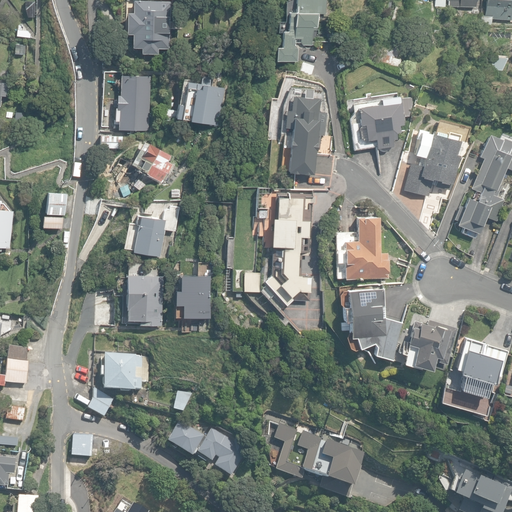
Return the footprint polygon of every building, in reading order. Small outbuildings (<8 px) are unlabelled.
[(141,53),(158,54),(158,48),(169,48),(171,1),(134,0),(133,0),(133,12),(127,12),(126,34),(132,34),(132,47),(141,47),(141,53)] [(275,61),(297,61),(297,47),(294,45),(294,42),(301,42),(303,45),(311,45),(312,30),(315,30),(315,27),(316,27),(316,13),(324,13),(323,0),(294,0),(294,11),(288,11),(288,30),(282,30),(282,47),(275,46),(275,61)] [(493,18),(511,19),(511,0),(485,0),(485,12),(493,12),(493,18)] [(492,25),(492,16),(481,16),(481,25),(492,25)] [(377,62),(399,67),(401,59),(397,58),(399,46),(382,42),(377,62)] [(23,55),(24,45),(15,44),(14,54),(23,55)] [(500,69),(505,57),(489,56),(491,69),(500,69)] [(118,127),(148,128),(151,73),(120,72),(120,92),(116,92),(115,118),(119,118),(118,127)] [(0,99),(1,95),(7,95),(9,82),(2,81),(2,80),(0,79),(0,99)] [(177,118),(231,129),(240,93),(214,87),(212,87),(195,81),(191,107),(189,108),(187,114),(178,112),(177,118)] [(287,171),(313,174),(315,150),(319,150),(320,135),(324,136),(326,113),(318,112),(320,99),(311,97),(312,90),(304,89),(303,96),(292,96),(290,110),(285,110),(284,127),(291,128),(287,171)] [(383,150),(384,150),(386,150),(387,150),(388,149),(389,147),(390,146),(393,146),(392,139),(396,139),(395,132),(399,131),(398,124),(402,124),(402,121),(403,121),(402,112),(400,112),(397,97),(351,103),(353,113),(350,118),(354,150),(380,147),(380,148),(381,149),(383,150)] [(402,189),(428,196),(431,184),(449,189),(458,154),(454,153),(458,139),(456,139),(457,133),(446,130),(445,133),(436,131),(435,134),(419,130),(413,153),(419,155),(416,163),(409,162),(402,189)] [(471,188),(481,192),(482,190),(497,196),(501,185),(499,184),(506,168),(511,170),(511,143),(511,141),(502,137),(501,139),(488,134),(479,156),(483,158),(471,188)] [(117,152),(136,153),(137,142),(118,141),(117,152)] [(154,143),(142,167),(148,171),(148,172),(176,186),(185,168),(180,166),(184,158),(154,143)] [(125,172),(117,191),(123,194),(132,175),(125,172)] [(482,190),(481,192),(477,201),(466,196),(462,206),(459,205),(453,219),(457,220),(456,224),(463,227),(461,232),(474,237),(476,232),(478,233),(484,216),(495,221),(502,205),(500,204),(503,198),(497,196),(482,190)] [(46,213),(64,214),(67,193),(48,192),(46,213)] [(292,299),(309,300),(310,275),(300,275),(302,252),(308,252),(311,194),(275,192),(271,275),(292,299)] [(108,203),(92,201),(89,229),(105,231),(108,203)] [(0,248),(1,249),(1,245),(9,246),(13,209),(0,207),(0,248)] [(138,252),(165,257),(170,230),(180,232),(185,208),(175,207),(174,210),(172,210),(169,211),(168,220),(142,215),(140,224),(143,225),(138,252)] [(343,262),(344,279),(386,277),(386,273),(389,273),(389,258),(387,259),(387,250),(381,250),(380,214),(355,215),(356,241),(343,241),(343,247),(336,247),(337,263),(343,262)] [(43,216),(42,227),(62,228),(63,217),(43,216)] [(209,273),(180,272),(180,288),(174,288),(173,314),(179,314),(179,324),(181,324),(181,329),(207,330),(209,273)] [(260,292),(261,273),(244,272),(243,291),(260,292)] [(142,325),(164,326),(166,276),(129,275),(128,309),(129,309),(129,320),(142,320),(142,325)] [(374,354),(391,359),(402,323),(384,317),(383,305),(384,305),(383,288),(342,291),(339,295),(340,303),(343,306),(344,320),(349,321),(350,336),(354,335),(358,348),(373,342),(376,346),(374,354)] [(420,366),(431,369),(434,360),(445,364),(456,328),(428,319),(427,323),(414,320),(407,343),(408,344),(402,362),(419,368),(420,366)] [(457,387),(483,395),(487,381),(493,383),(495,374),(499,375),(506,350),(485,344),(482,353),(479,352),(482,342),(464,337),(455,368),(459,369),(458,372),(462,373),(457,387)] [(7,359),(25,361),(27,349),(8,347),(7,359)] [(103,376),(102,389),(140,390),(142,356),(103,355),(103,367),(100,367),(100,376),(103,376)] [(6,360),(4,376),(4,382),(5,382),(25,384),(27,362),(6,360)] [(93,387),(92,399),(108,408),(113,399),(93,387)] [(172,410),(181,412),(193,393),(176,391),(172,410)] [(103,417),(108,408),(92,399),(87,408),(103,417)] [(5,419),(23,421),(25,408),(7,406),(5,419)] [(213,465),(230,476),(249,445),(236,437),(233,442),(210,428),(205,437),(178,421),(166,441),(190,457),(192,454),(194,455),(196,452),(211,461),(214,456),(218,458),(213,465)] [(347,498),(363,454),(278,424),(272,438),(283,442),(274,470),(300,479),(303,470),(321,477),(317,488),(347,498)] [(75,459),(95,461),(97,439),(77,438),(75,459)] [(0,485),(7,486),(8,474),(13,474),(14,459),(0,457),(0,485)] [(451,462),(430,498),(454,511),(492,511),(503,493),(451,462)] [(17,511),(36,511),(38,496),(19,495),(17,511)] [(139,511),(121,501),(113,511),(139,511)]
